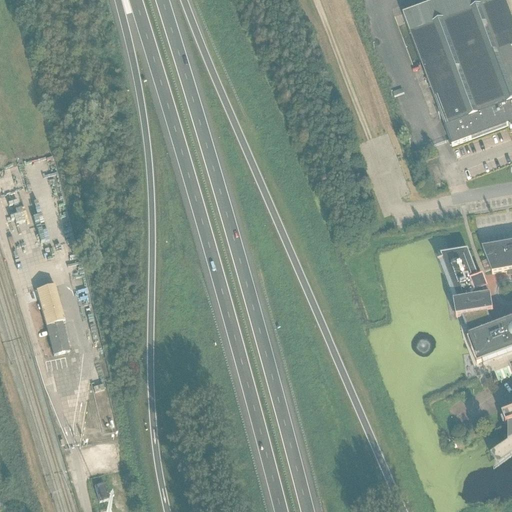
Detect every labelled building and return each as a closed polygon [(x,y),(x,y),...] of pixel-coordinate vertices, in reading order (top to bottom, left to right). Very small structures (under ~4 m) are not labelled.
[(511,21),(504,0),(444,0),(403,16),(452,148),(471,141),(508,127),(510,132),(511,130),(511,21)] [(492,275),(511,271),(511,244),(482,250),(492,275)] [(485,299),(468,252),(453,254),(440,257),(458,303),(453,304),(456,320),(459,320),(464,319),(487,315),(493,314),(490,298),(485,299)] [(53,357),(69,353),(62,324),(65,323),(54,287),(35,293),(46,329),(45,329),(53,357)] [(511,323),(493,331),(487,315),(464,319),(472,339),(467,340),(477,366),(511,352),(511,323)] [(496,465),(511,453),(511,413),(502,417),(505,427),(508,426),(508,444),(503,447),(490,456),(496,465)] [(98,504),(108,502),(103,485),(94,488),(98,504)]
